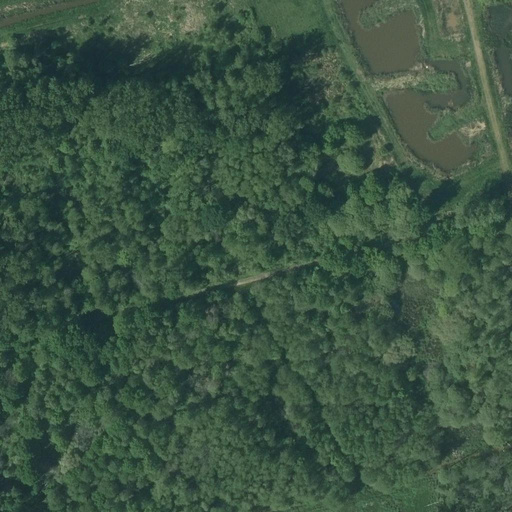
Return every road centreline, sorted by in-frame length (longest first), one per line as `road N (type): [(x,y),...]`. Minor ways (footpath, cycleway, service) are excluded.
road 1 (track): [(0,348),(511,213)]
road 2 (track): [(243,284),(360,475)]
road 3 (track): [(511,200),(465,0)]
